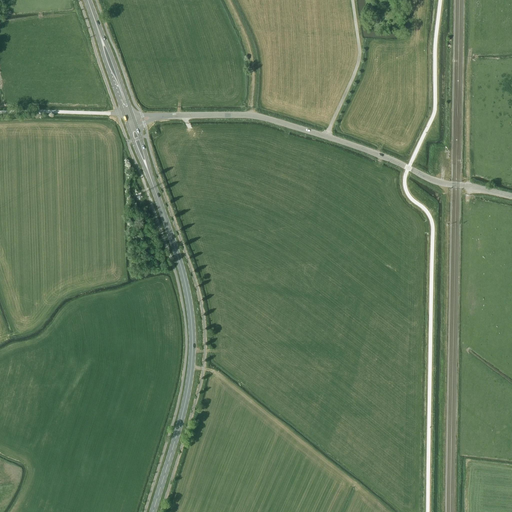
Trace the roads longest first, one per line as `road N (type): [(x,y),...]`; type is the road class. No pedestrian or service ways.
road 1 (primary): [(152,511),(186,397),(191,325),(180,265),(130,122)]
road 2 (tertiary): [(511,196),(437,182),(257,116),(130,122)]
road 3 (primary): [(130,122),(86,0)]
